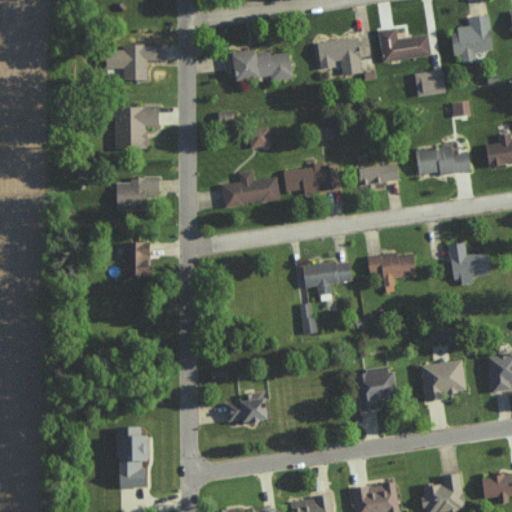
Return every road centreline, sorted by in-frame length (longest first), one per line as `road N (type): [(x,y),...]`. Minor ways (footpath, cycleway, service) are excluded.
road 1 (residential): [(183,0),(187,470)]
road 2 (residential): [(511,201),(185,249)]
road 3 (residential): [(187,470),(511,428)]
road 4 (residential): [(184,15),(306,0)]
